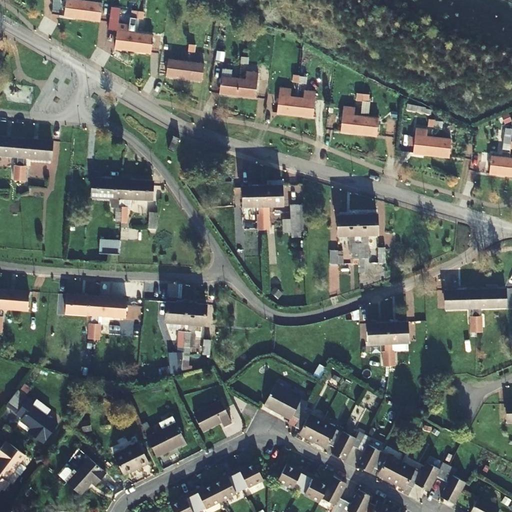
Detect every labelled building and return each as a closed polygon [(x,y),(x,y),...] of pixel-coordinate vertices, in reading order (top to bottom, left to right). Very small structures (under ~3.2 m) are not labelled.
[(82,18),(85,0),(82,0),(66,0),(64,16),(82,18)] [(101,3),(85,0),(82,18),(98,21),(101,3)] [(138,0),(139,2),(131,2),(131,18),(144,18),(145,0),(138,0)] [(163,8),(155,7),(154,21),(162,22),(163,8)] [(133,50),(135,33),(117,30),(115,48),(133,50)] [(152,35),(135,33),(133,50),(150,53),(152,35)] [(184,78),(186,61),(168,59),(166,76),(184,78)] [(186,61),(184,78),(201,80),(204,63),(186,61)] [(237,96),(239,78),(222,76),(220,94),(237,96)] [(239,78),(237,96),(254,98),(257,81),(239,78)] [(369,102),(369,94),(356,93),(356,101),(369,102)] [(296,116),(298,99),(279,96),(276,113),(296,116)] [(314,101),(298,99),(296,116),(312,118),(314,101)] [(357,134),(360,117),(342,115),(339,132),(357,134)] [(377,119),(360,117),(357,134),(375,137),(377,119)] [(179,137),(173,135),(168,150),(174,152),(179,137)] [(18,181),(22,139),(0,136),(0,154),(17,157),(17,166),(14,165),(13,180),(18,181)] [(431,155),(433,139),(416,137),(413,154),(431,155)] [(22,139),(18,181),(25,182),(26,166),(23,166),(24,157),(51,159),(53,141),(22,139)] [(433,139),(431,155),(449,158),(451,141),(433,139)] [(507,176),(509,159),(490,157),(488,174),(507,176)] [(120,221),(123,179),(93,177),(91,195),(110,197),(110,206),(114,207),(113,221),(120,221)] [(123,179),(120,221),(125,222),(126,206),(123,206),(124,197),(151,199),(152,182),(123,179)] [(263,228),(261,184),(242,184),(242,205),(259,205),(259,214),(256,214),(256,228),(263,228)] [(261,184),(263,228),(268,228),(268,224),(271,224),(271,204),(281,204),(281,184),(261,184)] [(304,223),(303,203),(296,204),(297,223),(304,223)] [(357,258),(356,214),(337,215),(337,235),(353,234),(353,244),(351,244),(351,258),(357,258)] [(356,214),(357,258),(364,258),(364,243),(361,243),(360,234),(377,233),(377,214),(356,214)] [(97,251),(118,253),(119,238),(98,237),(97,251)] [(329,250),(329,264),(343,264),(344,251),(329,250)] [(0,289),(0,320),(0,317),(0,316),(0,308),(27,310),(28,292),(0,289)] [(475,290),(476,333),(481,332),(481,317),(479,318),(478,308),(506,307),(505,289),(475,290)] [(476,333),(475,290),(445,291),(445,309),(471,308),(471,318),(469,318),(469,333),(476,333)] [(93,339),(96,297),(65,295),(64,313),(91,315),(90,324),(87,323),(86,339),(93,339)] [(96,297),(93,339),(98,340),(99,324),(97,324),(98,315),(124,318),(126,299),(96,297)] [(183,347),(186,304),(166,302),(164,322),(180,323),(179,333),(177,332),(176,346),(183,347)] [(186,304),(183,347),(188,347),(190,333),(187,333),(187,323),(203,325),(205,305),(186,304)] [(387,323),(387,367),(393,367),(393,352),(391,352),(390,343),(408,343),(407,322),(387,323)] [(387,367),(387,323),(366,323),(367,343),(383,343),(383,352),(381,352),(382,367),(387,367)] [(303,411),(307,403),(273,386),(263,406),(291,420),(289,422),(295,425),(303,411)] [(359,403),(370,410),(378,397),(367,390),(359,403)] [(16,393),(4,408),(21,420),(19,422),(32,432),(30,436),(42,445),(45,441),(56,426),(45,417),(49,412),(35,401),(32,405),(16,393)] [(231,424),(221,403),(194,416),(202,433),(221,423),(223,428),(231,424)] [(453,505),(464,484),(452,477),(455,471),(441,464),(438,470),(425,463),(420,474),(414,470),(414,469),(388,456),(387,456),(380,453),(380,452),(367,445),(370,438),(357,431),(354,437),(341,430),(340,431),(335,428),(335,427),(309,414),(303,411),(295,425),(301,428),(298,434),(325,448),(327,443),(333,445),(330,451),(344,458),(351,444),(363,450),(356,464),(355,465),(369,472),(372,467),(378,470),(377,472),(376,474),(378,474),(404,488),(405,486),(406,485),(411,488),(413,484),(427,491),(434,478),(447,484),(440,498),(453,505)] [(175,424),(147,438),(156,458),(185,445),(175,424)] [(4,481),(22,456),(7,444),(6,446),(2,443),(0,445),(0,490),(2,491),(7,483),(4,481)] [(114,456),(123,476),(147,464),(138,445),(114,456)] [(73,464),(78,469),(88,458),(83,453),(73,464)] [(94,477),(98,480),(105,473),(88,458),(78,469),(66,482),(79,494),(90,482),(94,477)] [(242,490),(263,480),(255,463),(240,470),(239,468),(233,472),(226,475),(227,477),(212,484),(198,491),(197,489),(190,493),(184,496),(185,498),(170,505),(173,511),(197,511),(199,511),(220,501),(242,490)] [(299,491),(320,502),(322,498),(328,486),(314,479),(315,477),(308,473),(302,470),(301,472),(286,464),(278,481),(299,491)] [(328,486),(322,498),(335,504),(332,511),(335,511),(346,511),(347,511),(349,511),(397,511),(377,502),(375,505),(369,502),(372,497),(358,489),(352,503),(340,497),(347,483),(333,476),(328,486)] [(497,511),(476,501),(469,511),(497,511)]
